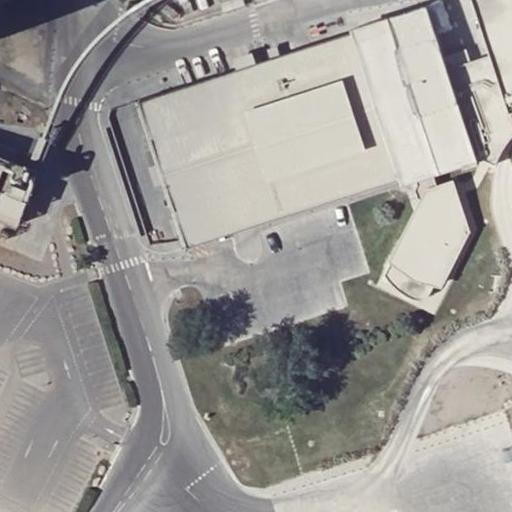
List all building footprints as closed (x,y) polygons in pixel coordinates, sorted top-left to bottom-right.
[(0,0),(0,13),(1,14),(8,13),(14,9),(17,2),(17,0),(0,0)] [(17,0),(17,2),(14,9),(8,13),(32,5),(30,0),(17,0)] [(511,0),(473,0),(510,109),(511,108),(511,0)] [(355,30),(356,33),(402,176),(404,182),(478,158),(429,5),(355,30)] [(402,176),(356,33),(143,102),(186,243),(349,192),(402,176)] [(490,55),(457,58),(459,76),(491,74),(490,55)] [(455,183),(424,192),(387,264),(440,291),(470,233),(455,183)] [(326,287),(287,299),(299,337),(337,323),(326,287)] [(281,302),(243,315),(254,351),(292,339),(281,302)]
